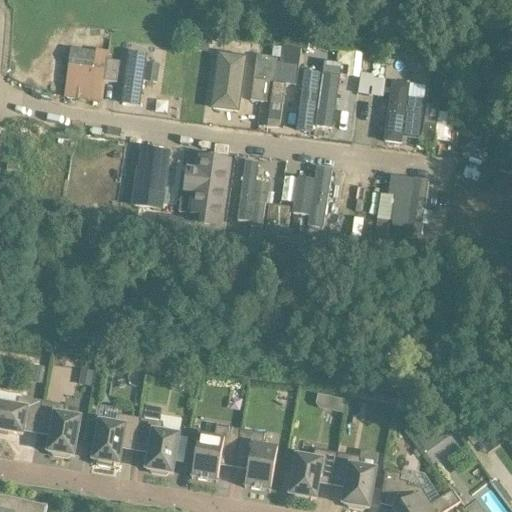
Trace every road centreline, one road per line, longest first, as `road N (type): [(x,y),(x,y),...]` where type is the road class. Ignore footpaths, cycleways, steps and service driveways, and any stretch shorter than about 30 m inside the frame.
road 1 (unclassified): [(0,103),(413,162)]
road 2 (residential): [(211,507),(0,469)]
